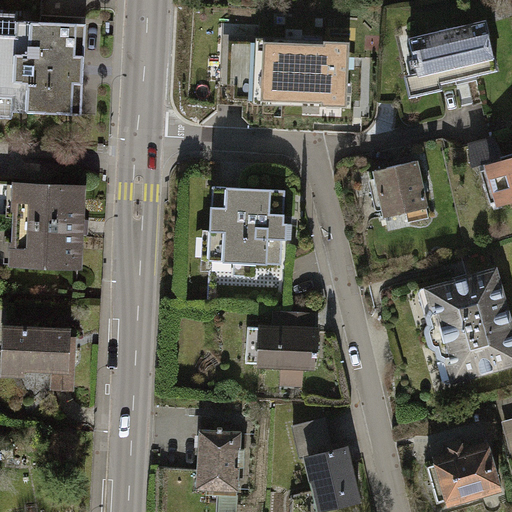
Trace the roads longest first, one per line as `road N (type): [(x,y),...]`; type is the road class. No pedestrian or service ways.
road 1 (residential): [(137,140),(310,158),(397,511)]
road 2 (secondary): [(137,140),(123,511)]
road 3 (secondary): [(148,0),(137,140)]
